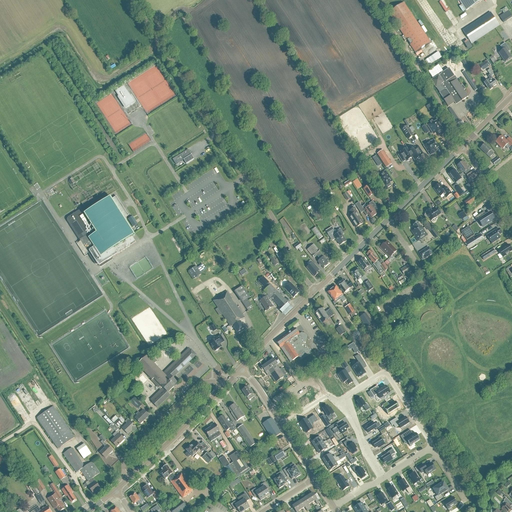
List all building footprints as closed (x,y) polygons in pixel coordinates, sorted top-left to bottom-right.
[(459,0),(466,10),(482,0),(459,0)] [(430,43),(404,3),(389,13),(415,53),(430,43)] [(503,23),(511,17),(511,16),(506,8),(501,11),(503,14),(499,17),(503,23)] [(471,45),(499,26),(490,13),(462,32),(471,45)] [(463,15),(456,20),(460,25),(467,20),(463,15)] [(498,53),(505,63),(511,58),(508,52),(510,51),(505,43),(500,47),(502,50),(498,53)] [(460,61),(468,72),(471,70),(465,61),(463,59),(460,61)] [(483,71),(489,67),(485,62),(479,66),(483,71)] [(438,65),(428,72),(433,79),(431,81),(436,88),(440,93),(439,94),(444,101),(443,101),(448,107),(454,103),(455,104),(461,100),(461,101),(468,97),(463,91),(465,89),(462,85),(460,86),(456,80),(453,77),(454,76),(449,69),(443,72),(438,65)] [(489,80),(483,84),(488,91),(489,91),(492,89),(491,88),(496,85),(493,80),(492,78),(491,77),(494,75),(490,70),(487,72),(489,75),(487,77),(489,80)] [(462,73),(474,92),(477,90),(465,71),(462,73)] [(124,86),(115,92),(126,109),(135,103),(124,86)] [(447,110),(456,122),(459,121),(450,108),(447,110)] [(432,121),(427,124),(433,134),(436,132),(438,135),(445,131),(438,121),(434,124),(432,121)] [(406,127),(401,130),(408,140),(413,137),(406,127)] [(477,140),(481,135),(476,132),(472,137),(477,140)] [(508,149),(511,145),(511,141),(509,138),(506,141),(502,136),(496,142),(502,149),(505,147),(508,149)] [(423,146),(430,156),(432,154),(432,155),(435,154),(434,153),(437,151),(435,149),(438,147),(434,141),(431,142),(430,142),(423,146)] [(485,144),(479,149),(486,155),(489,158),(493,154),(490,151),(491,150),(485,144)] [(406,148),(415,161),(421,157),(420,156),(423,154),(418,147),(415,149),(414,147),(408,151),(406,148)] [(414,161),(415,161),(406,148),(400,152),(401,153),(398,155),(403,162),(405,161),(406,162),(412,158),(414,161)] [(180,155),(172,160),(176,165),(183,160),(186,164),(194,160),(188,150),(180,155)] [(382,151),(377,154),(386,168),(391,164),(382,151)] [(498,158),(492,162),(495,166),(501,162),(498,158)] [(467,178),(472,175),(469,171),(469,172),(467,170),(468,169),(462,162),(457,166),(459,169),(459,170),(462,174),(465,171),(467,173),(465,175),(467,178)] [(362,170),(356,174),(359,180),(365,176),(362,170)] [(455,184),(461,180),(454,170),(448,174),(455,184)] [(390,179),(392,182),(385,172),(380,175),(382,178),(378,181),(384,191),(391,187),(387,181),(390,179)] [(439,184),(433,188),(439,197),(443,195),(445,198),(451,194),(447,189),(444,191),(439,184)] [(363,189),(369,198),(374,194),(368,185),(363,189)] [(355,196),(354,194),(357,192),(354,188),(348,192),(353,198),(355,196)] [(98,267),(100,267),(136,243),(132,237),(134,236),(123,219),(128,216),(116,196),(111,200),(109,198),(83,215),(80,210),(68,217),(67,219),(66,220),(67,222),(80,241),(76,244),(84,256),(87,253),(95,266),(97,267),(98,267)] [(467,207),(475,201),(472,197),(464,203),(467,207)] [(370,205),(367,207),(374,217),(377,214),(375,212),(378,209),(372,201),(369,204),(370,205)] [(361,207),(358,203),(355,205),(361,214),(363,212),(366,216),(368,215),(371,219),(374,217),(367,207),(365,204),(361,207)] [(456,209),(460,214),(465,210),(461,205),(456,209)] [(355,228),(362,224),(356,213),(357,213),(354,208),(349,211),(351,216),(349,218),(355,228)] [(311,212),(317,221),(321,219),(315,209),(311,212)] [(424,215),(424,216),(426,219),(428,218),(430,221),(436,218),(436,217),(440,214),(436,209),(434,211),(432,212),(430,210),(425,213),(425,214),(424,215)] [(494,220),(489,213),(484,217),(482,214),(475,218),(477,222),(478,221),(482,226),(487,223),(487,224),(494,220)] [(132,217),(128,219),(133,227),(137,224),(132,217)] [(423,226),(428,231),(432,228),(428,222),(423,226)] [(418,242),(427,236),(421,226),(420,227),(417,223),(413,226),(416,230),(412,232),(418,242)] [(469,227),(461,232),(466,241),(474,236),(469,227)] [(315,228),(312,230),(319,240),(322,237),(315,228)] [(334,232),(331,228),(325,231),(328,236),(332,234),(333,236),(335,240),(336,239),(340,245),(346,241),(342,235),(343,234),(340,230),(334,233),(334,232)] [(501,234),(499,229),(495,231),(487,236),(492,244),(500,238),(498,236),(501,234)] [(483,239),(481,235),(473,240),(476,244),(483,239)] [(391,255),(396,251),(387,241),(383,245),(382,244),(379,247),(389,258),(387,260),(390,263),(391,264),(395,259),(391,255)] [(323,268),(330,263),(326,259),(324,256),(324,257),(323,256),(313,244),(306,250),(313,258),(316,256),(320,260),(318,262),(323,268)] [(505,247),(498,251),(503,258),(509,254),(509,253),(511,251),(511,250),(509,245),(505,247)] [(424,252),(419,255),(422,259),(431,253),(429,250),(424,253),(424,252)] [(492,250),(485,254),(488,258),(495,254),(492,250)] [(375,257),(372,254),(373,253),(370,251),(366,255),(369,257),(368,257),(371,260),(374,263),(373,265),(375,267),(378,272),(381,270),(378,264),(379,263),(377,261),(378,260),(375,257)] [(280,253),(276,255),(281,263),(284,261),(280,253)] [(274,266),(278,264),(273,257),(270,259),(274,266)] [(366,272),(371,268),(363,258),(357,263),(361,268),(360,268),(362,271),(363,270),(363,271),(364,269),(366,272)] [(313,263),(307,268),(314,277),(319,273),(318,272),(319,271),(313,263)] [(409,265),(400,270),(404,276),(409,273),(409,274),(413,272),(409,265)] [(201,274),(196,267),(188,272),(193,280),(201,274)] [(363,277),(357,269),(351,273),(357,281),(360,279),(363,283),(362,283),(368,291),(373,288),(367,280),(365,276),(363,277)] [(397,282),(403,278),(401,275),(398,277),(395,274),(393,276),(397,282)] [(263,277),(258,282),(263,288),(262,289),(264,291),(281,309),(288,303),(285,300),(270,285),(263,277)] [(346,290),(352,286),(348,282),(346,284),(343,280),(337,284),(344,293),(347,291),(346,290)] [(289,282),(284,288),(293,298),(299,292),(289,282)] [(250,298),(242,286),(234,292),(241,303),(250,298)] [(337,302),(340,299),(343,303),(346,301),(336,287),(335,287),(334,287),(331,290),(328,293),(334,301),(335,300),(337,302)] [(227,292),(213,301),(218,308),(231,327),(232,326),(237,333),(244,328),(240,321),(244,318),(227,292)] [(272,306),(266,297),(260,301),(266,311),(268,309),(269,310),(269,309),(272,307),(272,306)] [(252,308),(256,305),(250,298),(246,302),(252,308)] [(287,303),(280,310),(285,316),(293,308),(287,303)] [(349,315),(355,312),(350,304),(344,307),(349,315)] [(321,323),(334,315),(330,309),(324,313),(322,309),(315,314),(321,323)] [(366,327),(372,323),(365,314),(360,317),(366,327)] [(340,336),(346,332),(341,326),(336,329),(340,336)] [(300,336),(295,329),(290,332),(289,331),(287,333),(288,334),(276,342),(290,363),(292,361),(298,357),(301,361),(311,353),(303,342),(306,340),(307,336),(305,334),(302,334),(300,336)] [(215,337),(209,342),(215,351),(216,351),(218,350),(218,349),(221,347),(220,344),(224,341),(220,335),(216,338),(215,337)] [(172,378),(196,355),(191,350),(190,351),(188,349),(162,374),(160,372),(160,371),(153,364),(156,362),(149,355),(147,357),(146,357),(137,365),(151,380),(150,381),(158,389),(158,388),(160,390),(150,400),(152,402),(152,403),(156,407),(169,395),(167,393),(174,386),(173,385),(176,382),(172,378)] [(359,364),(352,368),(358,378),(360,377),(365,374),(361,367),(365,365),(359,355),(355,357),(359,364)] [(263,366),(262,367),(265,372),(268,377),(271,376),(275,382),(284,376),(281,372),(279,370),(276,365),(279,363),(276,358),(274,360),(273,359),(269,362),(264,366),(263,366)] [(345,371),(338,375),(343,383),(346,382),(348,385),(353,382),(345,371)] [(37,390),(45,385),(40,377),(32,381),(37,390)] [(377,387),(370,391),(374,397),(377,395),(380,399),(390,393),(385,386),(379,390),(377,387)] [(252,394),(251,394),(247,387),(242,391),(246,397),(248,400),(253,397),(251,394),(252,394)] [(19,402),(22,400),(17,393),(18,392),(16,389),(12,392),(19,402)] [(142,405),(134,398),(130,402),(135,406),(138,410),(140,407),(142,405)] [(361,398),(356,401),(358,404),(357,405),(359,409),(363,407),(365,411),(369,409),(367,404),(365,405),(361,398)] [(387,403),(381,406),(387,415),(399,408),(395,402),(389,406),(387,403)] [(231,413),(233,416),(236,422),(245,416),(239,408),(238,409),(235,404),(229,408),(232,413),(231,413)] [(25,407),(22,409),(29,420),(35,416),(28,405),(25,407)] [(327,406),(322,409),(327,416),(325,417),(329,422),(333,419),(330,416),(334,413),(330,407),(328,408),(327,406)] [(52,408),(40,416),(36,419),(58,449),(74,438),(58,416),(52,408)] [(143,410),(137,416),(134,418),(140,424),(148,416),(143,410)] [(105,415),(103,418),(111,426),(113,424),(105,415)] [(309,419),(307,420),(306,419),(299,423),(305,432),(312,428),(310,425),(317,420),(314,415),(309,418),(309,419)] [(324,415),(320,418),(326,428),(330,425),(324,415)] [(223,416),(218,420),(226,431),(229,429),(231,432),(236,429),(231,422),(228,424),(223,416)] [(396,418),(390,423),(392,426),(393,425),(395,428),(399,426),(400,429),(409,423),(405,417),(398,421),(396,418)] [(272,439),(281,433),(271,418),(262,425),(272,439)] [(118,419),(113,424),(117,428),(122,423),(118,419)] [(125,422),(127,424),(122,429),(127,434),(130,432),(129,432),(131,430),(133,431),(135,429),(134,427),(135,427),(130,422),(128,419),(125,422)] [(367,427),(365,429),(367,433),(374,429),(375,430),(380,427),(378,423),(373,426),(371,423),(366,426),(367,427)] [(116,432),(118,430),(116,428),(113,424),(111,426),(110,426),(116,432)] [(214,439),(215,437),(220,434),(218,432),(219,431),(214,424),(210,426),(211,428),(205,431),(209,438),(209,437),(211,440),(213,440),(214,439)] [(338,427),(332,430),(334,434),(339,431),(341,434),(346,431),(346,429),(348,428),(346,424),(339,428),(338,427)] [(243,425),(237,429),(244,439),(250,447),(255,444),(249,435),(243,425)] [(409,431),(402,435),(409,447),(420,440),(415,433),(412,435),(409,431)] [(113,435),(115,438),(111,442),(116,447),(124,440),(116,432),(113,435)] [(100,442),(105,447),(99,453),(104,458),(107,456),(106,455),(108,454),(108,455),(112,451),(104,443),(106,440),(102,435),(99,437),(102,441),(100,442)] [(379,440),(372,444),(375,448),(377,447),(378,448),(383,445),(380,442),(385,439),(382,435),(378,438),(379,440)] [(319,437),(311,442),(315,448),(323,443),(319,437)] [(203,443),(201,445),(200,446),(196,442),(190,448),(190,447),(186,451),(188,452),(186,455),(188,457),(191,455),(192,457),(197,453),(199,451),(201,453),(204,450),(205,452),(209,449),(204,444),(203,443)] [(347,442),(344,444),(346,449),(348,448),(352,455),(356,452),(355,449),(356,448),(353,444),(350,446),(347,442)] [(323,443),(315,448),(319,454),(327,449),(323,443)] [(91,454),(84,444),(76,449),(83,459),(91,454)] [(93,494),(100,489),(92,479),(99,474),(91,462),(84,467),(71,448),(63,454),(76,473),(80,470),(88,481),(87,482),(90,485),(88,486),(93,494)] [(388,454),(381,459),(384,463),(386,461),(387,463),(392,459),(390,456),(394,453),(392,450),(387,453),(388,454)] [(237,451),(230,457),(234,462),(230,465),(224,456),(219,460),(224,468),(225,468),(234,480),(241,475),(242,476),(250,470),(241,458),(241,457),(237,451)] [(204,456),(210,462),(216,456),(211,452),(209,454),(208,452),(204,456)] [(279,452),(273,455),(277,461),(283,458),(279,452)] [(330,454),(322,459),(326,465),(338,457),(336,458),(335,456),(332,458),(330,454)] [(338,457),(326,465),(329,471),(337,466),(336,463),(340,461),(338,457)] [(295,466),(293,464),(283,470),(287,477),(290,475),(292,479),(291,479),(292,479),(296,477),(295,478),(296,478),(301,475),(300,475),(297,471),(298,471),(295,466)] [(418,468),(421,473),(424,471),(426,475),(435,470),(431,464),(425,467),(423,465),(418,468)] [(356,466),(352,469),(355,473),(356,472),(361,479),(365,477),(363,474),(365,473),(361,468),(358,470),(356,466)] [(181,474),(175,479),(167,468),(160,473),(165,480),(168,478),(170,480),(169,481),(182,499),(184,498),(190,493),(193,490),(181,474)] [(60,480),(66,477),(60,469),(55,473),(60,480)] [(286,478),(282,471),(277,474),(279,477),(274,480),(279,488),(278,489),(279,489),(284,486),(284,485),(283,486),(283,485),(287,483),(286,482),(286,483),(284,479),(286,478)] [(414,473),(410,476),(411,478),(410,479),(414,485),(419,481),(414,473)] [(343,477),(336,481),(338,485),(337,486),(339,488),(340,488),(342,491),(349,487),(347,483),(346,481),(345,481),(343,477)] [(403,480),(399,483),(400,485),(399,486),(403,492),(406,490),(408,494),(412,491),(410,487),(408,488),(403,480)] [(34,483),(41,493),(44,490),(38,481),(34,483)] [(260,489),(265,498),(270,495),(266,489),(268,487),(265,482),(261,485),(263,488),(260,489)] [(56,495),(48,500),(52,506),(54,505),(58,511),(59,511),(60,511),(64,509),(61,505),(62,504),(59,499),(61,498),(57,491),(57,490),(53,483),(49,486),(54,492),(54,493),(56,495)] [(440,495),(448,490),(443,483),(433,489),(437,496),(434,498),(437,501),(442,498),(440,495)] [(67,496),(71,503),(76,500),(71,494),(73,492),(68,486),(61,490),(66,497),(67,496)] [(146,498),(153,494),(147,486),(142,489),(145,493),(144,493),(146,498)] [(392,487),(388,489),(390,492),(388,493),(392,499),(397,495),(392,487)] [(265,498),(260,489),(257,491),(255,488),(251,491),(254,496),(257,495),(260,501),(265,498)] [(46,501),(40,493),(35,497),(41,505),(46,501)] [(308,494),(307,495),(312,503),(315,501),(317,505),(319,504),(317,500),(313,493),(309,495),(308,494)] [(136,494),(129,498),(131,500),(134,504),(136,503),(138,505),(144,501),(140,494),(137,496),(136,494)] [(244,494),(237,499),(239,502),(245,511),(249,508),(245,502),(248,500),(244,494)] [(381,494),(377,496),(379,499),(377,500),(381,506),(387,502),(381,494)] [(302,500),(309,510),(311,509),(308,505),(312,503),(307,495),(305,497),(305,498),(302,500)] [(443,503),(449,511),(452,510),(451,508),(457,504),(452,497),(443,503)] [(505,511),(511,511),(511,508),(509,506),(511,504),(506,498),(504,501),(505,501),(503,503),(505,506),(502,509),(505,511)] [(298,500),(296,502),(301,509),(305,507),(307,511),(309,510),(302,500),(299,502),(298,500)] [(170,510),(170,511),(179,511),(186,507),(182,501),(170,510)] [(242,511),(245,511),(239,502),(237,504),(235,502),(230,504),(234,510),(236,508),(239,511),(242,511)] [(301,509),(296,502),(294,503),(295,504),(292,506),(295,511),(298,511),(301,509)] [(361,503),(353,508),(355,511),(360,511),(367,507),(366,505),(364,507),(361,503)]
